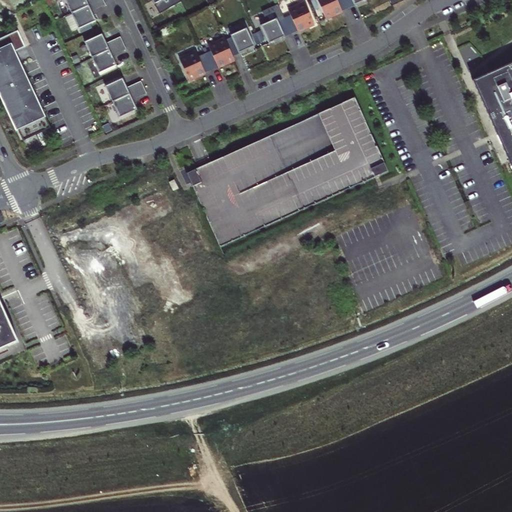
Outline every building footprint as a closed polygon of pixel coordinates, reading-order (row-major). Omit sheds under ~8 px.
[(65,0),(71,14),(89,6),(86,0),(65,0)] [(106,6),(103,0),(101,0),(89,6),(92,13),(106,6)] [(317,0),(327,21),(349,10),(344,0),(317,0)] [(370,0),(344,0),(349,10),(356,8),(355,7),(370,0)] [(71,14),(79,29),(96,21),(92,13),(89,6),(71,14)] [(315,26),(305,6),(289,13),(291,17),(285,20),(292,36),(315,26)] [(292,36),(285,20),(278,23),(278,21),(262,28),(270,46),(292,36)] [(255,49),(247,31),(231,38),(232,40),(226,43),(233,59),(255,49)] [(85,43),(92,58),(109,50),(106,43),(102,35),(85,43)] [(124,44),(121,37),(106,43),(109,50),(124,44)] [(226,43),(226,42),(209,49),(210,50),(203,53),(212,73),(235,62),(233,59),(226,43)] [(127,51),(124,44),(109,50),(113,57),(127,51)] [(0,51),(0,61),(16,54),(13,46),(0,51)] [(26,49),(16,54),(0,61),(0,91),(24,143),(52,131),(17,55),(27,51),(26,49)] [(109,50),(92,58),(99,74),(117,66),(113,57),(109,50)] [(212,73),(203,53),(197,55),(180,62),(190,83),(212,73)] [(511,65),(473,83),(489,120),(511,143),(511,161),(509,163),(511,169),(511,65)] [(123,79),(105,87),(112,103),(130,95),(127,88),(123,79)] [(144,88),(141,81),(127,88),(130,95),(144,88)] [(147,95),(144,88),(130,95),(133,102),(147,95)] [(112,103),(120,118),(137,110),(133,102),(130,95),(112,103)] [(205,167),(187,174),(220,248),(387,174),(355,100),(205,167)] [(511,143),(489,120),(509,163),(511,161),(511,143)] [(169,183),(173,191),(178,189),(174,181),(169,183)] [(0,349),(18,342),(0,300),(0,349)]
